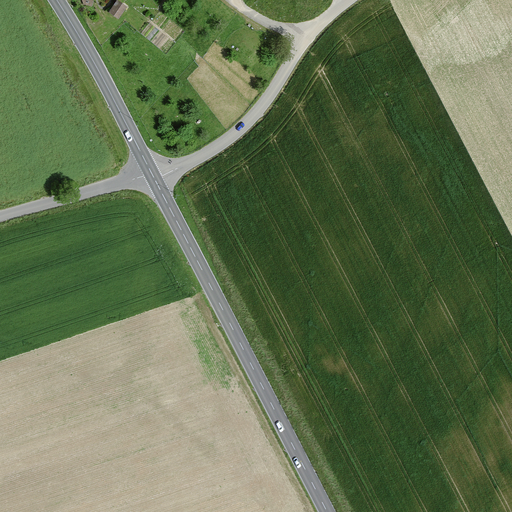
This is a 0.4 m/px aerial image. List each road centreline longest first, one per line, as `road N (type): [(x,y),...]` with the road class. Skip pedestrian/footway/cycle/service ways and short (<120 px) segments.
road 1 (secondary): [(156,182),(330,511)]
road 2 (unclassified): [(156,182),(241,127),(298,47),(346,0)]
road 3 (secondary): [(58,0),(151,173)]
road 4 (unclassified): [(0,215),(151,173)]
